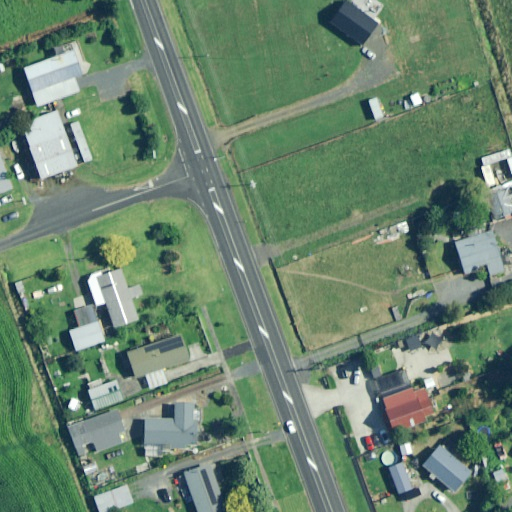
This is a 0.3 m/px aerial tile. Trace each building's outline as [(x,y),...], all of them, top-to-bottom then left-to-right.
[(363,46),(378,23),(347,2),(331,24),(363,46)] [(81,54),(76,40),(54,48),(57,56),(21,69),(34,107),(78,92),(73,77),(81,75),(74,56),(81,54)] [(75,166),(55,111),(27,121),(30,130),(20,134),(36,180),(75,166)] [(0,192),(10,189),(0,160),(0,192)] [(511,213),(511,210),(504,189),(492,193),(500,218),(511,213)] [(503,271),(490,231),(452,243),(462,275),(476,270),(475,267),(485,264),(488,275),(503,271)] [(125,289),(119,269),(96,276),(111,327),(136,320),(129,299),(140,296),(137,285),(125,289)] [(102,341),(87,297),(66,304),(74,329),(67,332),(74,352),(102,341)] [(442,342),(429,333),(423,342),(436,350),(442,342)] [(187,361),(178,335),(123,354),(131,378),(142,375),(147,389),(165,383),(161,370),(187,361)] [(122,400),(115,381),(85,392),(92,411),(122,400)] [(395,432),(427,421),(426,416),(434,413),(425,387),(414,391),(413,387),(383,397),(395,432)] [(79,403),(68,398),(64,408),(75,412),(79,403)] [(140,443),(164,444),(164,450),(184,450),(184,444),(195,445),(195,421),(191,421),(191,405),(170,404),(169,421),(140,420),(140,443)] [(115,410),(84,421),(63,429),(71,451),(92,443),(95,452),(121,443),(118,434),(124,432),(115,410)] [(455,446),(447,440),(440,448),(437,445),(420,465),(452,493),(470,472),(449,454),(455,446)] [(410,454),(407,442),(396,446),(399,457),(410,454)] [(492,457),(483,460),(486,471),(496,468),(492,457)] [(410,489),(400,463),(386,468),(396,494),(410,489)] [(226,511),(207,466),(181,477),(195,511),(226,511)] [(504,478),(499,469),(490,474),(495,483),(504,478)] [(106,511),(131,503),(125,485),(91,497),(96,511),(106,511)]
